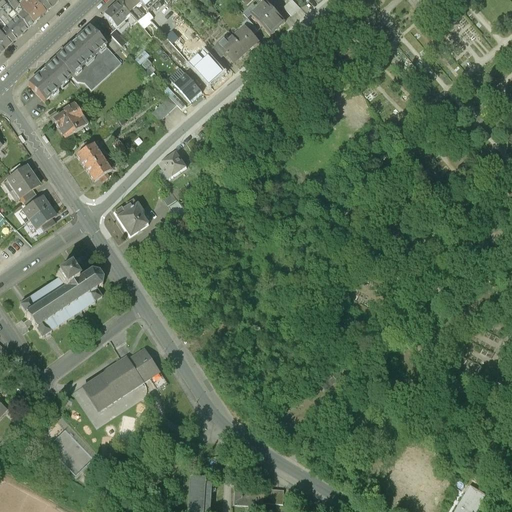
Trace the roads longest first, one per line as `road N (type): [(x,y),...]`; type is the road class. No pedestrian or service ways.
road 1 (residential): [(337,0),(88,221)]
road 2 (residential): [(144,310),(227,430),(352,511)]
road 3 (residential): [(1,88),(88,221)]
road 4 (residential): [(144,310),(51,376),(45,390)]
road 5 (secondary): [(92,0),(1,88)]
